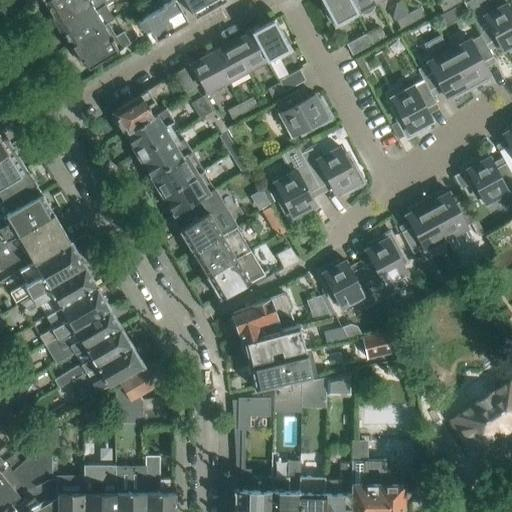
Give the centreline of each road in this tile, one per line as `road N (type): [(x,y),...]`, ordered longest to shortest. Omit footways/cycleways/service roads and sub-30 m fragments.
road 1 (residential): [(50,120),(195,363),(202,511)]
road 2 (residential): [(50,120),(270,0)]
road 3 (residential): [(386,179),(285,0)]
road 4 (residential): [(386,179),(511,98)]
